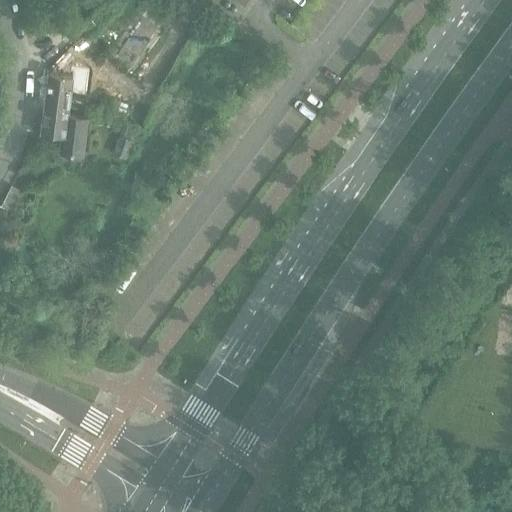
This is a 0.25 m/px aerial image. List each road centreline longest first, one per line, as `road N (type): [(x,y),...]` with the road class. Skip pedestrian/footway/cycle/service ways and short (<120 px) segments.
road 1 (primary): [(482,0),(352,180),(171,467)]
road 2 (primary): [(206,505),(419,177),(511,53)]
road 3 (unclassified): [(171,467),(0,376)]
road 4 (unclassified): [(0,408),(153,497)]
